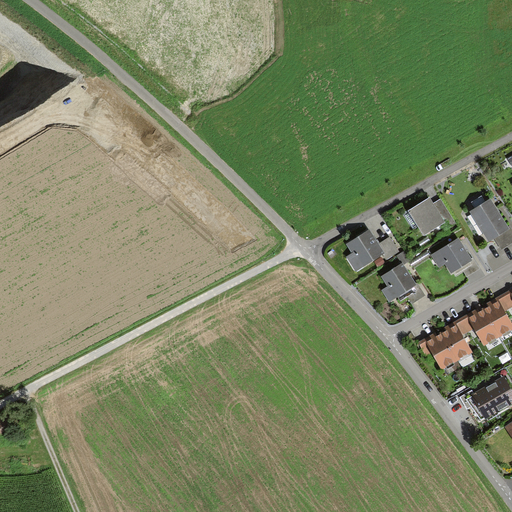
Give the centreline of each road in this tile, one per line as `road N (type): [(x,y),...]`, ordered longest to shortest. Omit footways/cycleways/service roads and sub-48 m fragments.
road 1 (track): [(305,248),(26,388),(74,511)]
road 2 (unclassified): [(305,248),(173,121),(28,0)]
road 3 (residential): [(511,135),(305,248)]
road 4 (unclassified): [(502,491),(388,338)]
road 5 (residential): [(388,338),(511,267)]
road 6 (unclassified): [(388,338),(305,248)]
